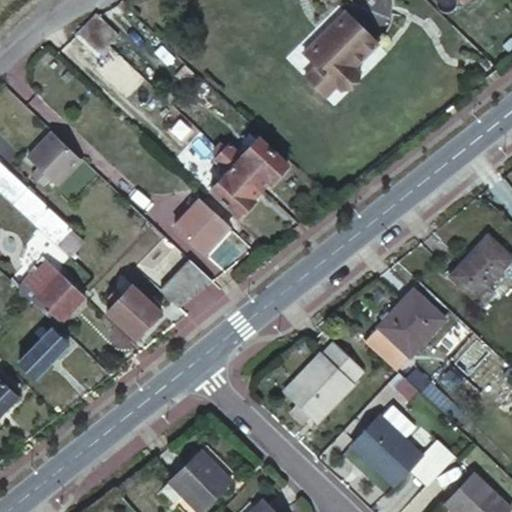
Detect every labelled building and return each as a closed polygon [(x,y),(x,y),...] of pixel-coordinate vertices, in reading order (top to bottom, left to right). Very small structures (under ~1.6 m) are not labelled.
[(94,12),(82,23),(103,42),(113,30),(94,12)] [(376,43),(346,14),(330,30),(327,27),(302,51),(341,90),(359,72),(353,66),(376,43)] [(82,23),(73,32),(94,52),(103,42),(82,23)] [(52,126),(26,153),(59,184),(85,157),(52,126)] [(213,146),(222,154),(228,147),(219,140),(213,146)] [(245,154),(233,165),(260,189),(268,180),(272,184),(286,169),(257,141),(245,154)] [(228,147),(222,154),(230,161),(233,165),(245,154),(233,143),(228,147)] [(208,150),(217,159),(222,154),(213,146),(208,150)] [(222,154),(217,159),(212,164),(223,176),(233,165),(230,161),(222,154)] [(54,244),(64,254),(80,238),(0,161),(0,196),(16,212),(50,245),(54,244)] [(233,165),(223,176),(210,189),(239,218),(253,204),(249,200),(260,189),(233,165)] [(201,199),(177,223),(208,253),(231,229),(201,199)] [(511,259),(488,235),(451,271),(476,298),(511,262),(511,259)] [(195,263),(191,259),(156,293),(175,311),(213,279),(195,263)] [(78,303),(38,263),(27,274),(30,278),(19,289),(23,293),(27,297),(33,303),(56,326),(78,303)] [(116,301),(145,330),(160,316),(131,286),(123,294),(116,301)] [(114,287),(108,294),(116,301),(123,294),(114,287)] [(409,291),(379,323),(408,353),(440,321),(409,291)] [(116,301),(108,294),(102,300),(109,308),(116,301)] [(101,315),(130,345),(145,330),(116,301),(109,308),(101,315)] [(50,330),(18,360),(35,378),(67,346),(50,330)] [(330,336),(283,382),(311,412),(360,363),(330,336)] [(411,369),(402,380),(416,394),(427,383),(411,369)] [(0,415),(18,397),(0,378),(0,415)] [(374,407),(349,433),(390,474),(416,448),(398,431),(409,420),(387,398),(375,409),(374,407)] [(203,458),(178,480),(191,495),(205,510),(235,481),(222,466),(216,471),(203,458)] [(469,471),(441,501),(452,511),(499,511),(506,506),(469,471)] [(191,495),(178,480),(167,491),(180,504),(191,495)]
